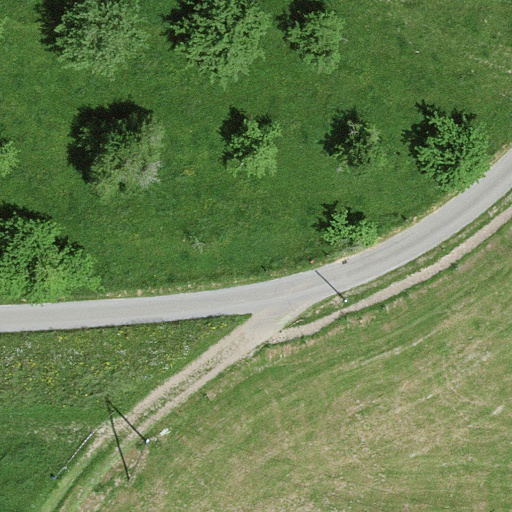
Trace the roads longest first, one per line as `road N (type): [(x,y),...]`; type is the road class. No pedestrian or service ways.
road 1 (unclassified): [(511,165),(414,246),(327,286),(214,306),(0,317)]
road 2 (track): [(284,295),(277,322),(197,375),(91,468),(60,511)]
